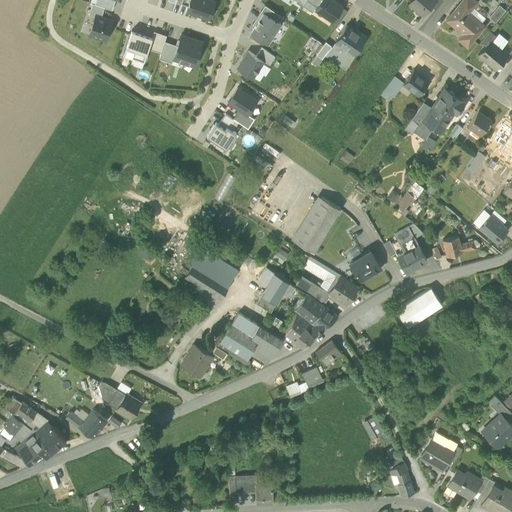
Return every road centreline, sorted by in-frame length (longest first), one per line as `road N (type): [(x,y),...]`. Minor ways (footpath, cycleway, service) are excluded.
road 1 (residential): [(332,330),(297,356),(198,402),(0,483)]
road 2 (track): [(0,298),(198,402)]
road 3 (residential): [(511,254),(401,285),(332,330)]
road 4 (residential): [(358,0),(511,104)]
